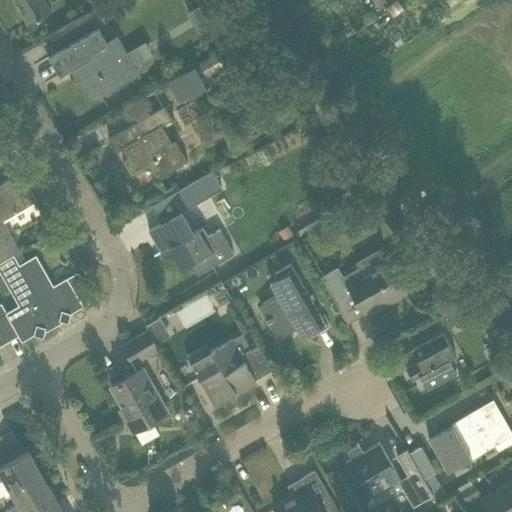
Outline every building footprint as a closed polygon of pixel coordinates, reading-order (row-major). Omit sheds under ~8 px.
[(16,0),(29,21),(49,9),(44,0),(16,0)] [(99,27),(48,56),(49,57),(60,75),(77,65),(81,73),(78,75),(93,100),(137,74),(138,76),(140,75),(135,66),(128,52),(118,34),(107,40),(99,27)] [(198,63),(166,82),(178,102),(211,83),(206,75),(222,66),(218,60),(202,70),(198,63)] [(153,180),(187,160),(175,139),(171,141),(162,125),(172,119),(164,105),(108,137),(116,151),(122,148),(128,159),(123,162),(131,176),(149,165),(156,177),(152,179),(153,180)] [(222,165),(214,170),(218,177),(226,172),(222,165)] [(212,170),(176,190),(186,208),(222,188),(212,170)] [(0,254),(3,260),(14,254),(19,250),(20,250),(3,220),(36,200),(25,181),(15,187),(10,178),(0,183),(0,254)] [(200,272),(218,262),(233,252),(219,228),(206,235),(201,227),(193,232),(181,211),(149,229),(156,242),(160,240),(165,249),(170,246),(182,267),(194,260),(200,272)] [(287,225),(278,231),(283,238),(291,232),(287,225)] [(19,250),(14,254),(19,263),(26,260),(20,250),(19,250)] [(54,325),(19,263),(14,254),(3,260),(0,261),(0,270),(19,304),(12,308),(7,311),(1,302),(0,302),(0,326),(8,340),(18,334),(22,340),(34,333),(43,335),(45,329),(47,329),(54,325)] [(54,325),(61,321),(62,319),(68,321),(70,312),(83,305),(80,299),(90,293),(77,271),(53,284),(36,254),(19,263),(54,325)] [(406,291),(396,274),(388,261),(364,275),(361,270),(346,279),(364,312),(385,300),(387,302),(406,291)] [(276,294),(259,304),(278,337),(297,326),(301,334),(308,330),(311,335),(327,326),(291,264),(275,273),(278,276),(269,281),(276,294)] [(333,268),(320,275),(335,301),(348,294),(333,268)] [(460,305),(440,316),(446,327),(466,316),(460,305)] [(145,324),(148,328),(156,343),(171,335),(160,316),(145,324)] [(148,328),(121,344),(129,357),(138,352),(142,358),(159,348),(156,343),(148,328)] [(207,342),(186,354),(190,361),(195,370),(199,377),(201,376),(205,382),(203,383),(215,404),(257,380),(247,363),(243,357),(260,347),(249,328),(232,338),(232,337),(211,349),(210,349),(207,342)] [(456,354),(453,349),(443,331),(412,348),(418,359),(406,366),(412,377),(419,373),(427,387),(456,371),(448,358),(456,354)] [(167,411),(142,367),(111,385),(127,414),(124,416),(132,430),(167,411)] [(495,443),(511,432),(511,431),(492,399),(452,423),(452,424),(428,438),(447,471),(495,443)] [(196,419),(188,423),(194,434),(202,430),(196,419)] [(1,435),(14,457),(24,451),(12,429),(1,435)] [(1,435),(0,435),(0,457),(3,463),(14,457),(1,435)] [(352,457),(344,461),(354,478),(366,498),(370,505),(389,494),(403,487),(409,483),(419,501),(433,494),(406,448),(396,454),(408,474),(405,476),(400,478),(389,458),(379,441),(360,452),(355,445),(347,449),(352,457)] [(3,463),(0,464),(0,480),(3,479),(9,490),(40,473),(33,461),(34,460),(28,449),(24,451),(14,457),(3,463)] [(441,485),(433,472),(424,476),(436,498),(445,492),(441,485)] [(40,473),(9,490),(17,503),(4,510),(5,511),(23,511),(54,495),(48,484),(47,485),(40,473)] [(488,511),(511,511),(511,478),(480,497),(488,511)] [(296,493),(274,506),(277,511),(323,511),(312,493),(308,486),(307,487),(296,493)] [(62,511),(59,506),(60,505),(54,495),(23,511),(62,511)]
